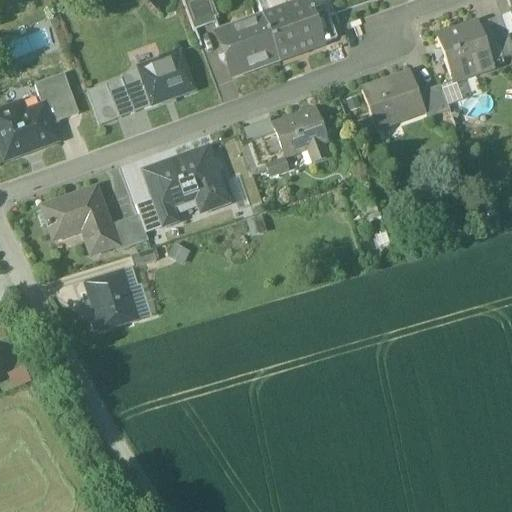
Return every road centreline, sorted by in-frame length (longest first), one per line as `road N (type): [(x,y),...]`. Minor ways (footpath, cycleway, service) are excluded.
road 1 (residential): [(0,198),(362,66),(411,15),(451,0)]
road 2 (residential): [(0,229),(85,385)]
road 3 (track): [(85,385),(155,511)]
